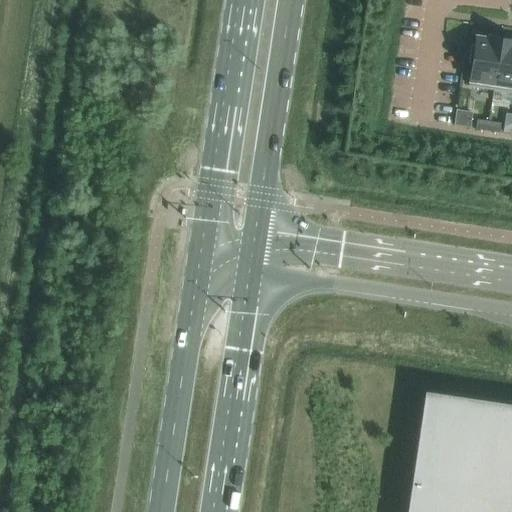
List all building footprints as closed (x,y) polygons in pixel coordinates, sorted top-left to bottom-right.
[(469,85),(493,89),(500,37),(490,36),(490,38),(476,36),(474,46),(472,45),(469,62),(472,62),(469,85)] [(511,39),(500,37),(493,89),(511,92),(511,39)] [(455,125),(471,126),(472,111),(456,110),(455,125)] [(475,129),(487,131),(489,121),(477,119),(475,129)] [(500,123),(489,121),(487,131),(499,132),(500,123)] [(406,511),(511,511),(511,403),(425,391),(406,511)]
